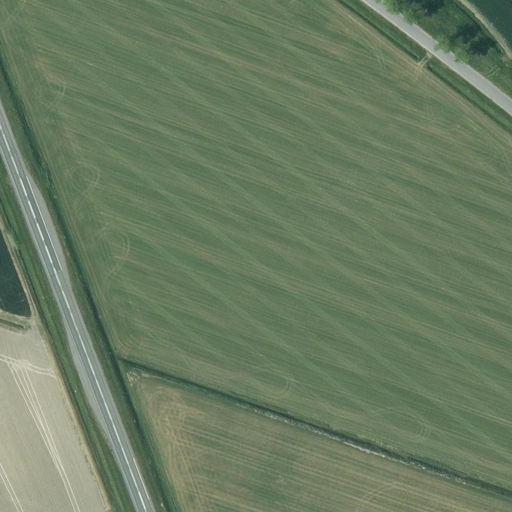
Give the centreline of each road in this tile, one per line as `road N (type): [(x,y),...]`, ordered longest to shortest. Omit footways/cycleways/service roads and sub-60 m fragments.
road 1 (trunk): [(145,511),(0,125)]
road 2 (unclassified): [(511,109),(369,0)]
